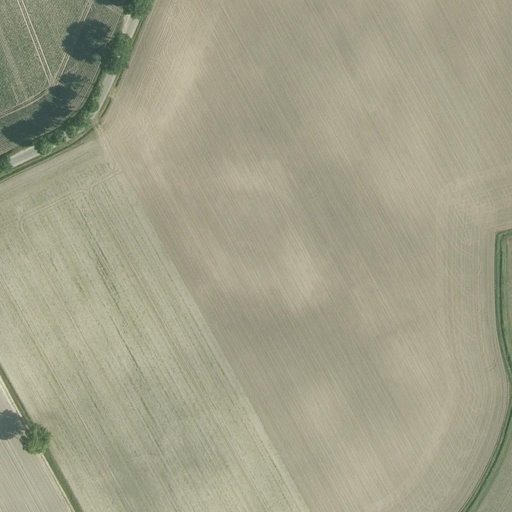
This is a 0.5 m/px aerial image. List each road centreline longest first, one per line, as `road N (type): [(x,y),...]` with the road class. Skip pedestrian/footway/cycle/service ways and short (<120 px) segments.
road 1 (unclassified): [(0,164),(72,127),(134,0)]
road 2 (track): [(71,511),(0,382)]
